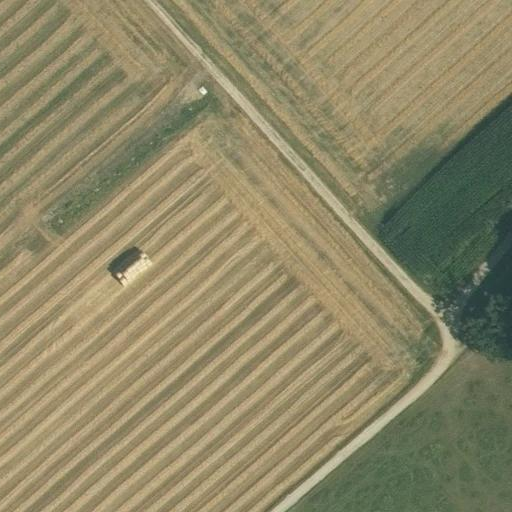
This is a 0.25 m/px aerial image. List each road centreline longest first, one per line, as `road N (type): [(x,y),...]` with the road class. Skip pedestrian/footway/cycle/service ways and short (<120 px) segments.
road 1 (track): [(152,0),(448,320)]
road 2 (track): [(282,511),(431,383),(466,340)]
